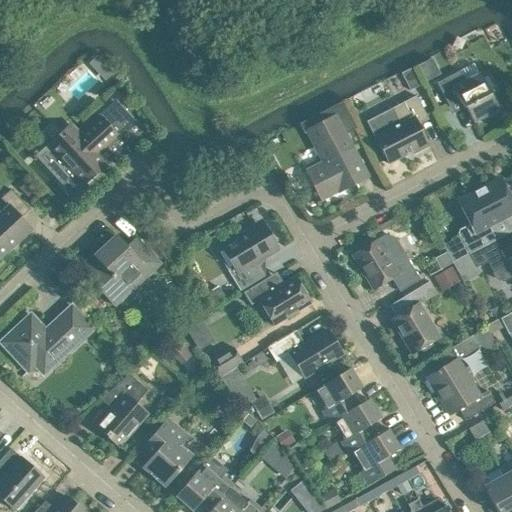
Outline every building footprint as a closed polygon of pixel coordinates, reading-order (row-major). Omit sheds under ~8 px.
[(480,74),(479,74),(474,64),(460,71),(460,70),(436,83),(453,114),(465,107),(473,122),(499,109),(489,91),(494,88),(487,76),(482,78),(480,74)] [(416,96),(392,108),(366,122),(388,164),(412,152),(413,154),(429,146),(417,124),(428,119),(416,96)] [(71,125),(47,147),(57,158),(46,168),(61,184),(72,174),(82,185),(106,163),(96,152),(102,146),(103,148),(133,121),(116,102),(80,134),(71,125)] [(323,163),(306,172),(321,200),(338,191),(339,193),(368,177),(344,131),(336,116),(307,132),(314,146),(323,163)] [(493,224),(510,215),(511,213),(511,200),(500,178),(458,201),(472,229),(463,234),(461,239),(469,254),(500,237),(493,224)] [(7,206),(0,212),(0,259),(31,230),(21,218),(29,210),(10,189),(1,198),(7,206)] [(240,290),(263,276),(255,263),(278,249),(265,228),(255,226),(224,244),(237,265),(228,270),(240,290)] [(511,245),(509,247),(503,235),(500,237),(469,254),(476,267),(487,261),(493,272),(491,273),(495,279),(503,282),(511,276),(511,245)] [(159,264),(136,239),(126,248),(115,236),(94,256),(97,259),(83,272),(110,301),(115,306),(142,279),(159,264)] [(420,279),(407,258),(395,239),(392,237),(388,236),(384,236),(378,240),(377,240),(352,256),(372,290),(391,278),(400,292),(420,279)] [(466,254),(453,261),(464,282),(476,275),(466,254)] [(266,279),(243,293),(251,305),(259,300),(274,325),(310,303),(295,277),(273,290),(266,279)] [(429,281),(408,294),(415,305),(391,320),(412,354),(439,337),(419,304),(437,293),(429,281)] [(30,315),(1,342),(28,372),(40,361),(48,369),(92,329),(72,306),(45,331),(30,315)] [(511,312),(501,319),(509,334),(511,331),(511,312)] [(292,333),(267,348),(276,362),(290,354),(304,377),(342,354),(327,330),(300,346),(292,333)] [(461,342),(466,350),(478,343),(473,334),(461,342)] [(232,348),(210,361),(220,377),(243,363),(232,348)] [(479,395),(457,359),(451,348),(435,358),(441,368),(426,378),(449,415),(458,409),(465,420),(495,403),(487,390),(479,395)] [(322,411),(329,424),(330,424),(334,422),(333,421),(359,405),(352,394),(362,387),(350,368),(314,390),(325,408),(322,411)] [(116,405),(97,426),(106,434),(105,435),(118,446),(146,413),(136,404),(148,390),(129,374),(106,396),(116,405)] [(511,404),(511,401),(509,397),(499,404),(503,410),(511,404)] [(262,398),(252,404),(261,418),(271,412),(262,398)] [(369,399),(359,405),(333,421),(334,422),(344,439),(340,441),(349,455),(352,452),(378,436),(377,436),(370,424),(381,418),(369,399)] [(176,450),(184,441),(189,436),(169,418),(164,424),(140,452),(150,461),(139,473),(161,492),(188,460),(176,450)] [(489,432),(482,421),(475,425),(482,436),(489,432)] [(482,436),(475,425),(469,429),(475,440),(482,436)] [(388,429),(377,436),(378,436),(352,452),(363,470),(359,472),(367,485),(397,467),(396,466),(396,451),(399,449),(388,429)] [(286,430),(275,437),(283,448),(294,441),(286,430)] [(7,452),(0,459),(0,497),(14,510),(43,478),(20,457),(16,461),(7,452)] [(511,461),(499,468),(503,476),(511,492),(511,461)] [(210,511),(230,488),(233,485),(222,476),(219,479),(203,464),(175,496),(192,511),(200,502),(210,511)] [(419,474),(415,467),(415,466),(404,472),(408,479),(419,474)] [(406,481),(408,479),(404,472),(385,483),(389,490),(396,486),(406,481)] [(511,507),(511,492),(503,476),(483,486),(497,511),(506,511),(511,507)] [(406,481),(396,486),(401,496),(411,490),(406,481)] [(389,490),(385,483),(366,493),(370,500),(389,490)] [(247,503),(230,488),(210,511),(208,511),(257,511),(260,508),(250,499),(247,503)] [(320,497),(326,508),(339,501),(333,489),(320,497)] [(370,500),(366,493),(355,499),(359,506),(370,500)] [(35,511),(83,511),(65,496),(50,511),(48,511),(41,506),(35,511)] [(425,511),(418,499),(407,505),(410,511),(408,511),(425,511)] [(439,499),(423,508),(425,511),(450,511),(447,506),(444,508),(439,499)]
